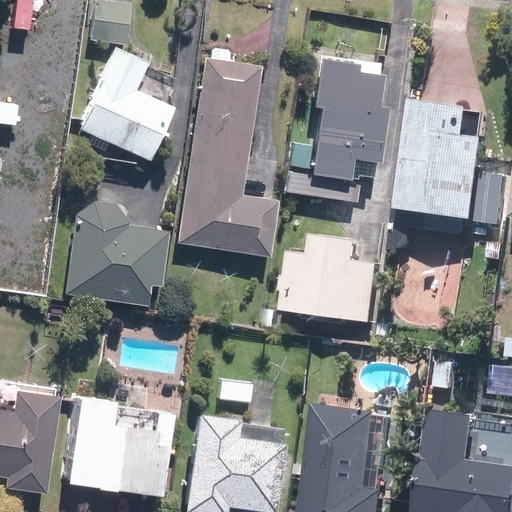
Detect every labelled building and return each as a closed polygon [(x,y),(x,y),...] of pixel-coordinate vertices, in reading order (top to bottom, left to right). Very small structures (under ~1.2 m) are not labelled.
[(128,3),(104,0),(91,0),(86,39),(123,43),(128,3)] [(28,53),(0,49),(0,99),(57,107),(68,31),(31,26),(28,53)] [(114,46),(76,128),(146,161),(172,105),(135,88),(147,61),(114,46)] [(289,140),(281,193),(354,204),(360,163),(376,166),(385,103),(375,102),(380,64),(318,55),(305,143),(289,140)] [(201,56),(173,243),(266,257),(274,199),(241,195),(261,64),(201,56)] [(497,111),(416,100),(400,215),(481,226),(497,111)] [(57,134),(31,133),(30,144),(23,143),(21,192),(55,194),(57,134)] [(73,216),(62,294),(157,307),(167,229),(124,223),(113,205),(86,201),(73,216)] [(289,251),(281,312),(374,325),(383,266),(357,262),(360,241),(314,235),(311,254),(289,251)] [(69,301),(45,299),(42,324),(66,327),(69,301)] [(453,360),(436,359),(434,386),(451,387),(453,360)] [(256,381),(214,377),(212,400),(254,403),(256,381)] [(0,481),(0,487),(42,493),(57,387),(0,379),(0,475),(1,476),(0,481)] [(72,397),(60,482),(154,495),(166,410),(72,397)] [(316,402),(300,511),(381,511),(396,413),(316,402)] [(511,511),(511,466),(477,461),(483,417),(437,410),(422,511),(511,511)] [(198,416),(184,511),(229,511),(230,508),(255,511),(278,511),(290,429),(198,416)]
